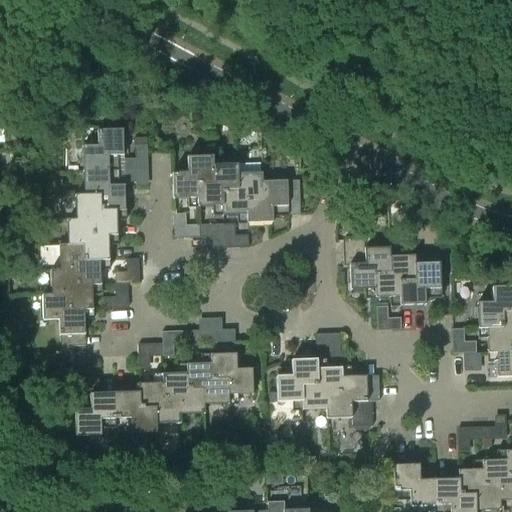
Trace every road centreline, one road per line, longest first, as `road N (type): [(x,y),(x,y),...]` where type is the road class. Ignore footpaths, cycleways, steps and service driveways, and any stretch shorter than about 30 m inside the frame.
road 1 (residential): [(75,0),(361,155)]
road 2 (residential): [(361,155),(511,225)]
